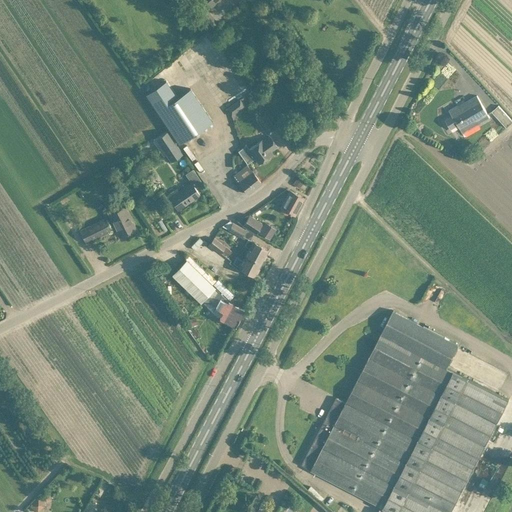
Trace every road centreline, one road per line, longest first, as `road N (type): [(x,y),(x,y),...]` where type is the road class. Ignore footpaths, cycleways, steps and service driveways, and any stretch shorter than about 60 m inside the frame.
road 1 (unclassified): [(187,511),(373,153)]
road 2 (unclassified): [(0,327),(222,216),(258,195),(314,142),(338,138)]
road 3 (primary): [(252,341),(355,145)]
road 4 (unclassified): [(338,138),(240,336)]
road 5 (unclassified): [(240,336),(145,511)]
road 6 (primary): [(165,511),(252,341)]
road 7 (unclassified): [(373,153),(453,0)]
road 8 (unknown): [(292,378),(362,308),(405,301),(431,312)]
road 9 (unknown): [(292,378),(283,433),(291,453),(362,511)]
road 10 (primary): [(355,145),(431,0)]
road 11 (unclassified): [(408,0),(338,138)]
road 12 (unknown): [(244,203),(231,175),(223,108),(203,69)]
road 13 (unknown): [(352,193),(445,278)]
